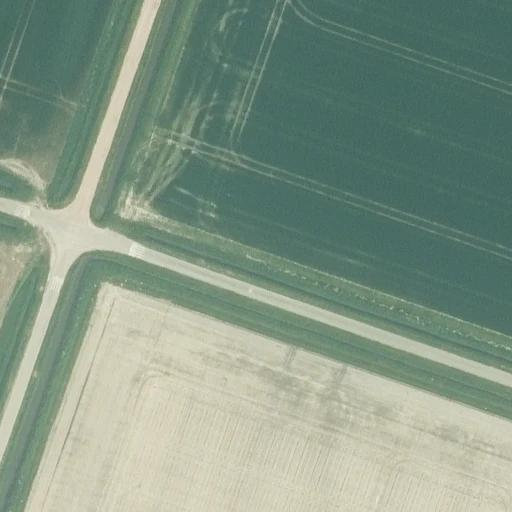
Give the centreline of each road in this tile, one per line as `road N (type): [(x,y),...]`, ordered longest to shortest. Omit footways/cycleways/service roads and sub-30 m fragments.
road 1 (unclassified): [(511,381),(73,230)]
road 2 (unclassified): [(0,441),(73,230)]
